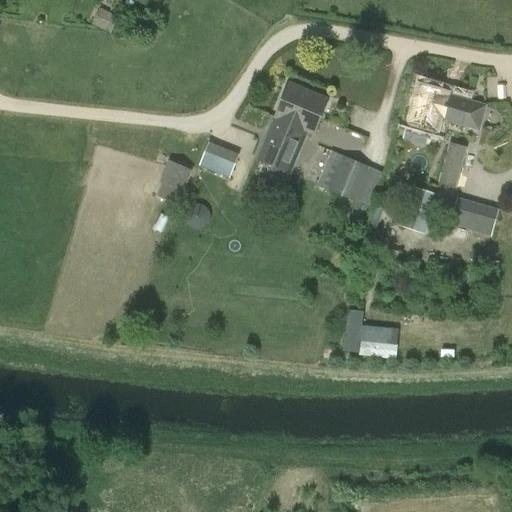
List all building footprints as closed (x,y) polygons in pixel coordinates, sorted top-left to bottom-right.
[(100,7),(93,24),(113,32),(120,15),(100,7)] [(288,87),(274,120),(297,130),(295,135),(304,139),(307,133),(314,136),(328,104),(288,87)] [(438,137),(442,121),(479,131),(485,108),(449,98),(449,96),(417,87),(405,128),(438,137)] [(258,158),(265,161),(267,170),(276,174),(284,169),(290,171),(304,139),(295,135),(297,130),(274,120),(258,158)] [(200,166),(232,178),(240,153),(208,142),(200,166)] [(456,189),(468,149),(450,145),(439,184),(456,189)] [(355,202),(369,169),(344,158),(329,192),(355,202)] [(192,171),(168,161),(159,184),(183,194),(192,171)] [(412,188),(399,226),(425,235),(438,197),(430,194),(412,188)] [(346,351),(362,351),(362,310),(347,310),(346,351)]
